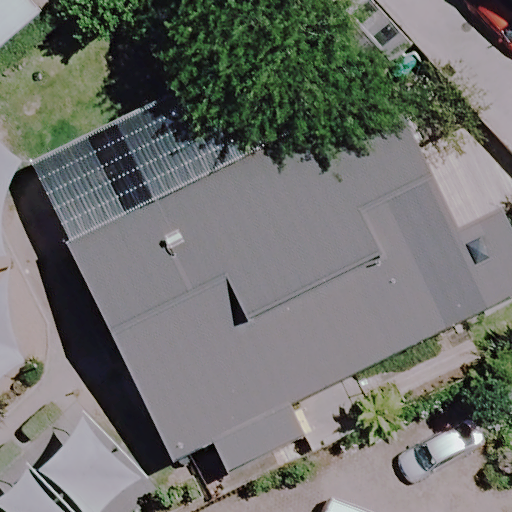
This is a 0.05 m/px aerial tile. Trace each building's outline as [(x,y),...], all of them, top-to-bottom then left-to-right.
[(0,0),(0,52),(37,18),(19,0),(0,0)] [(481,318),(377,105),(59,260),(164,474),(203,455),(216,481),(294,442),(281,416),(481,318)] [(0,257),(13,249),(0,229),(0,257)] [(0,389),(18,376),(0,352),(0,389)] [(101,511),(129,485),(69,425),(0,493),(0,511),(101,511)]
